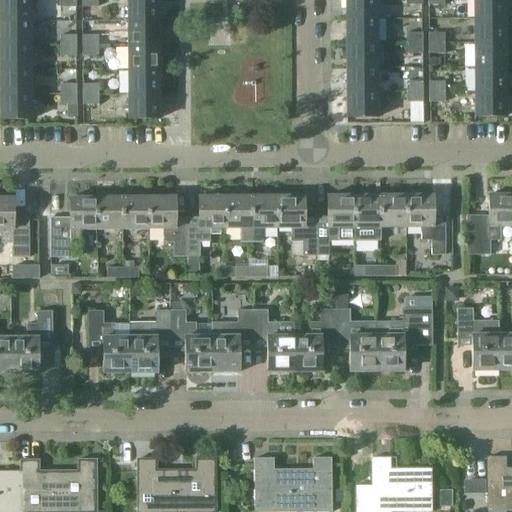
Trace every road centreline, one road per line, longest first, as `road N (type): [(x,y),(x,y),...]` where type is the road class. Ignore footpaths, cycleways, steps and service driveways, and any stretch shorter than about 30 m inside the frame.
road 1 (residential): [(0,419),(511,417)]
road 2 (residential): [(0,159),(308,157)]
road 3 (residential): [(308,157),(511,156)]
road 4 (residential): [(308,157),(308,0)]
